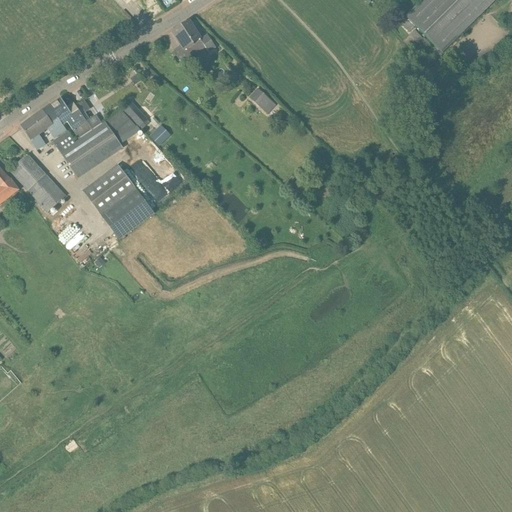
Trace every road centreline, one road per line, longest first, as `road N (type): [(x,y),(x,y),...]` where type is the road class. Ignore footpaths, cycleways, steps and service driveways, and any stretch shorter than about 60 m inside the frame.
road 1 (tertiary): [(0,128),(204,0)]
road 2 (track): [(112,247),(0,116)]
